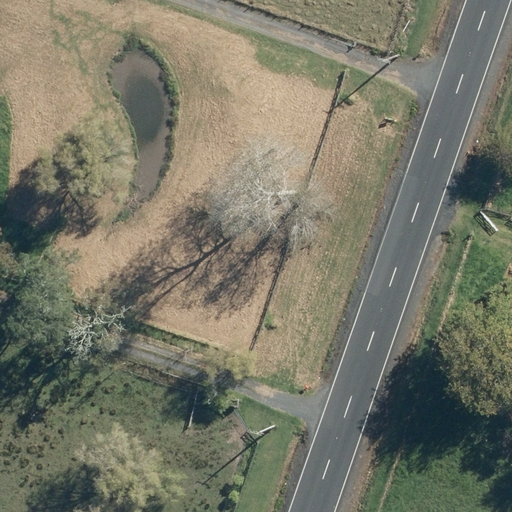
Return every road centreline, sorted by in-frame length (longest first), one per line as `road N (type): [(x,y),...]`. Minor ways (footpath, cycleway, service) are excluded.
road 1 (tertiary): [(493,0),(317,511)]
road 2 (unknown): [(349,419),(0,300)]
road 3 (unknown): [(460,94),(192,0)]
